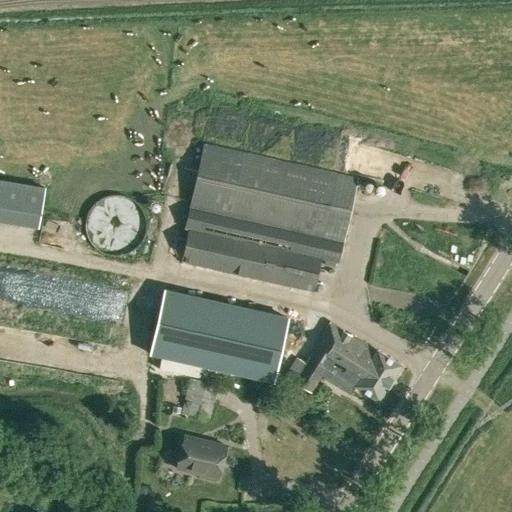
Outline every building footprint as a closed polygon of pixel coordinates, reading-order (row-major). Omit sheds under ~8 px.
[(325,160),(368,167),(371,146),(329,139),(325,160)] [(360,180),(340,175),(202,143),(183,225),(189,226),(181,261),(313,291),(322,254),(342,259),(360,180)] [(86,218),(86,221),(85,223),(85,226),(86,229),(86,231),(87,234),(88,236),(89,238),(90,241),(92,243),(94,245),(95,247),(97,248),(100,250),(102,251),(104,252),(107,253),(109,254),(112,254),(115,255),(117,255),(120,254),(122,254),(125,253),(127,252),(130,251),(132,250),(134,248),(136,247),(138,245),(140,243),(141,241),(143,239),(144,236),(145,234),(145,231),(146,229),(146,226),(146,223),(146,221),(146,218),(145,215),(144,213),(143,210),(142,208),(140,206),(139,204),(137,202),(135,200),(132,199),(130,197),(128,196),(125,195),(123,194),(120,194),(117,194),(115,194),(112,194),(109,194),(107,195),(104,196),(102,197),(99,199),(97,200),(95,202),(93,204),(91,206),(90,208),(89,210),(88,213),(87,215),(86,218)] [(286,316),(251,308),(246,328),(161,309),(151,353),(272,380),(286,316)] [(355,386),(379,400),(401,365),(376,349),(376,350),(330,321),(309,356),(310,357),(294,381),(310,391),(321,374),(351,392),(355,386)] [(180,415),(210,422),(217,389),(201,384),(201,380),(188,377),(180,415)] [(176,468),(178,469),(219,479),(228,444),(184,433),(176,468)]
